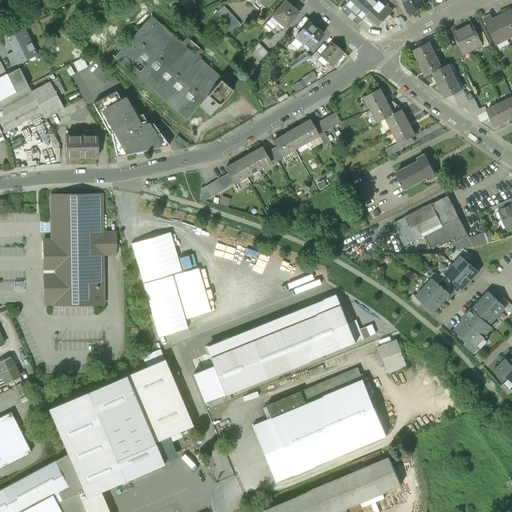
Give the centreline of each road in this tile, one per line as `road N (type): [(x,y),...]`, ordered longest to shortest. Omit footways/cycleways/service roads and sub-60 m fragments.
road 1 (residential): [(373,54),(256,133),(209,153),(110,176),(0,184)]
road 2 (residential): [(373,54),(511,158)]
